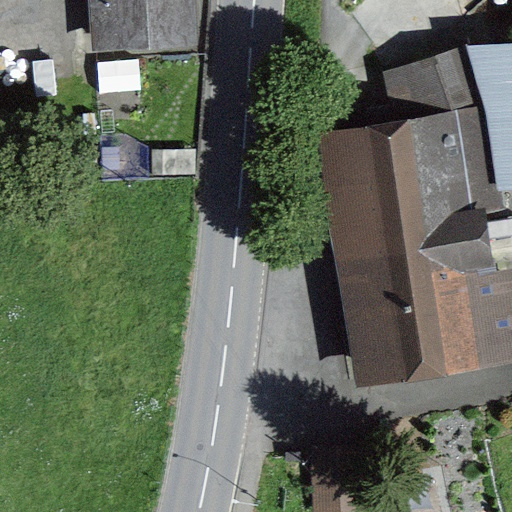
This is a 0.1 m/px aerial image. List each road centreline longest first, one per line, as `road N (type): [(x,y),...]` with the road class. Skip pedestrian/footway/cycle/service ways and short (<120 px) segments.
road 1 (tertiary): [(251,0),(233,263),(184,511)]
road 2 (track): [(367,0),(238,190)]
